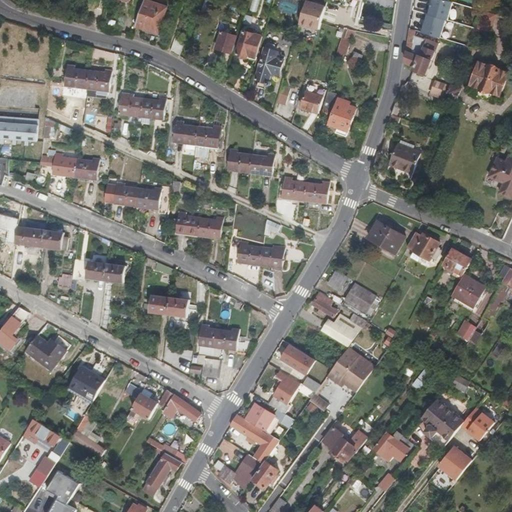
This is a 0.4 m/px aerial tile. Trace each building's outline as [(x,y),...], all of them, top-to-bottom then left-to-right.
[(159,32),(167,8),(145,0),(136,28),(145,31),(146,28),(159,32)] [(322,24),(328,6),(308,0),(302,22),(321,28),(322,24)] [(451,1),(447,0),(434,0),(430,14),(437,16),(450,20),(455,2),(451,1)] [(205,4),(202,14),(209,16),(212,7),(205,4)] [(250,25),(253,16),(247,14),(244,24),(250,25)] [(450,20),(437,16),(432,34),(450,39),(455,21),(450,20)] [(352,30),(353,25),(328,18),(326,23),(345,28),(352,30)] [(345,28),(345,30),(336,60),(342,62),(344,54),(347,55),(352,40),(353,40),(356,30),(352,30),(345,28)] [(256,60),(262,38),(259,37),(259,34),(255,33),(255,31),(248,29),(247,33),(245,32),(239,55),(256,60)] [(429,74),(440,43),(430,39),(418,35),(418,31),(410,29),(406,61),(417,65),(415,69),(429,74)] [(232,53),(237,37),(223,32),(218,49),(220,49),(232,53)] [(292,46),(294,39),(287,37),(284,44),(292,46)] [(181,57),(186,41),(176,38),(171,52),(181,57)] [(267,46),(266,49),(276,52),(276,50),(276,44),(270,42),(267,46)] [(270,84),(273,74),(280,76),(285,58),(282,57),(283,54),(276,52),(266,49),(257,81),(259,82),(258,87),(266,90),(267,86),(269,86),(270,85),(270,84)] [(356,71),(362,59),(355,55),(348,67),(356,71)] [(502,95),(510,71),(481,61),(473,84),(502,95)] [(88,91),(91,72),(75,71),(76,68),(68,67),(66,88),(88,91)] [(91,72),(88,91),(99,93),(98,95),(109,97),(112,73),(105,72),(104,74),(91,72)] [(447,98),(452,84),(437,77),(431,92),(447,98)] [(403,82),(402,92),(394,114),(398,116),(411,83),(403,82)] [(456,102),(462,87),(452,84),(447,98),(449,100),(456,102)] [(326,94),(327,90),(310,85),(303,111),(312,113),(312,111),(320,114),(322,106),(326,94)] [(287,105),(291,90),(283,88),(278,102),(287,105)] [(143,118),(145,100),(130,98),(130,95),(123,94),(120,114),(143,118)] [(322,116),(329,118),(331,109),(332,109),(336,97),(326,94),(322,106),(324,107),(322,116)] [(350,131),(357,108),(350,106),(351,101),(340,98),(331,125),(350,131)] [(159,102),(145,100),(143,118),(142,122),(149,123),(150,119),(165,121),(167,100),(160,99),(159,102)] [(398,116),(394,114),(392,121),(399,124),(401,118),(399,117),(398,116)] [(57,137),(59,130),(61,130),(60,134),(64,135),(65,130),(67,127),(60,123),(46,117),(44,137),(50,138),(54,139),(55,137),(57,137)] [(0,139),(36,140),(36,124),(32,124),(32,119),(16,119),(15,124),(7,124),(7,119),(0,118),(0,139)] [(197,145),(200,127),(185,125),(185,122),(177,121),(174,142),(197,145)] [(219,148),(222,128),(215,127),(214,129),(200,127),(197,145),(219,148)] [(400,143),(392,163),(415,172),(423,153),(415,149),(417,144),(403,138),(400,143)] [(76,162),(77,158),(62,156),(62,153),(55,153),(56,150),(48,149),(47,154),(42,153),(41,162),(53,164),(53,173),(74,177),(76,162)] [(252,174),(255,155),(239,153),(240,151),(232,150),(230,171),(252,174)] [(274,177),(277,156),(269,155),(268,157),(255,155),(252,174),(274,177)] [(511,156),(508,162),(499,158),(491,176),(506,183),(501,193),(511,198),(511,156)] [(96,180),(99,159),(92,158),(91,160),(77,158),(76,162),(74,177),(96,180)] [(306,202),(309,183),(294,181),(294,179),(287,178),(284,199),(306,202)] [(180,194),(181,181),(174,180),(172,193),(180,194)] [(137,206),(140,188),(125,185),(125,183),(117,182),(117,184),(106,183),(104,201),(137,206)] [(328,208),(331,184),(324,183),(324,185),(309,183),(306,202),(317,203),(317,207),(328,208)] [(159,209),(161,188),(154,187),(154,189),(140,188),(137,206),(159,209)] [(494,227),(500,214),(483,206),(473,226),(481,229),(483,228),(490,231),(494,227)] [(198,237),(201,218),(186,216),(186,213),(178,212),(176,233),(198,237)] [(220,240),(223,218),(216,217),(215,220),(201,218),(198,237),(220,240)] [(277,232),(280,225),(267,219),(265,234),(268,235),(271,229),(277,232)] [(397,256),(406,238),(378,223),(369,241),(397,256)] [(44,248),(46,231),(19,227),(17,244),(44,248)] [(68,251),(69,239),(64,239),(64,233),(46,231),(44,248),(68,251)] [(415,252),(423,237),(417,233),(408,248),(415,252)] [(439,250),(443,244),(425,234),(423,237),(415,252),(416,253),(432,262),(434,259),(439,262),(444,253),(439,250)] [(261,266),(264,247),(248,245),(249,242),(241,241),(238,263),(261,266)] [(283,269),(286,248),(278,247),(278,249),(264,247),(261,266),(283,269)] [(464,275),(473,260),(454,250),(445,265),(457,272),(454,276),(463,281),(466,276),(464,275)] [(432,262),(416,253),(413,258),(429,267),(432,262)] [(107,281),(109,264),(76,260),(74,275),(74,277),(107,281)] [(176,270),(157,261),(155,270),(175,277),(176,270)] [(125,284),(127,266),(109,264),(107,281),(125,284)] [(496,279),(503,283),(510,273),(502,268),(496,279)] [(348,277),(336,269),(328,283),(339,290),(348,277)] [(58,284),(73,286),(74,278),(62,277),(59,276),(58,284)] [(477,309),(489,289),(466,276),(463,281),(454,296),(457,298),(455,301),(462,305),(464,301),(477,309)] [(364,312),(376,295),(354,281),(343,298),(364,312)] [(489,324),(511,289),(504,284),(503,284),(481,320),(488,324),(489,324)] [(339,312),(326,304),(330,298),(320,292),(313,305),(320,309),(325,312),(334,318),(339,312)] [(170,316),(173,298),(154,296),(152,313),(170,316)] [(188,318),(191,301),(173,298),(170,316),(188,318)] [(345,301),(342,305),(355,313),(357,315),(360,311),(345,301)] [(477,309),(464,301),(462,305),(475,313),(477,309)] [(0,341),(6,346),(30,314),(19,307),(0,331),(0,341)] [(350,347),(369,322),(367,321),(357,315),(355,313),(351,319),(341,313),(335,323),(330,320),(323,331),(349,348),(350,347)] [(135,326),(136,318),(122,317),(122,324),(135,326)] [(465,325),(474,331),(479,323),(470,317),(465,325)] [(474,331),(473,334),(479,338),(488,324),(481,320),(479,323),(474,331)] [(473,334),(474,331),(465,325),(464,325),(456,338),(466,345),(473,334)] [(238,352),(241,331),(233,330),(233,332),(210,330),(211,327),(204,326),(201,347),(238,352)] [(389,328),(385,334),(393,339),(397,333),(389,328)] [(479,338),(473,334),(466,345),(473,348),(479,338)] [(50,372),(66,353),(54,343),(50,347),(47,345),(37,336),(25,351),(50,372)] [(6,346),(0,341),(0,361),(9,368),(18,356),(6,346)] [(309,374),(317,362),(293,346),(285,359),(309,374)] [(358,391),(377,366),(350,347),(349,348),(333,369),(329,375),(340,383),(342,380),(358,391)] [(219,377),(220,362),(205,360),(206,357),(200,356),(199,365),(204,365),(203,375),(219,377)] [(95,400),(107,380),(83,365),(71,386),(95,400)] [(200,375),(201,368),(192,367),(191,374),(200,375)] [(443,380),(448,372),(439,367),(434,376),(443,380)] [(428,374),(423,370),(412,385),(417,389),(428,374)] [(284,413),(302,383),(282,371),(278,377),(284,381),(271,405),(284,413)] [(450,384),(457,376),(451,372),(448,372),(443,380),(450,384)] [(136,403),(138,399),(144,388),(149,379),(146,377),(134,396),(134,397),(124,391),(122,395),(136,403)] [(466,391),(471,381),(459,377),(454,386),(466,391)] [(316,392),(321,386),(309,378),(305,385),(316,392)] [(277,380),(270,392),(274,394),(281,382),(277,380)] [(93,403),(95,400),(71,386),(69,389),(93,403)] [(149,419),(159,403),(149,398),(152,393),(144,388),(138,399),(136,403),(129,414),(133,416),(136,411),(149,419)] [(166,409),(174,395),(168,390),(162,401),(160,406),(166,409)] [(315,394),(310,401),(325,412),(330,405),(315,394)] [(201,414),(174,396),(174,395),(166,409),(164,413),(172,418),(177,410),(196,422),(201,414)] [(463,424),(465,422),(437,400),(422,418),(424,419),(430,425),(424,432),(433,438),(438,432),(450,441),(463,424)] [(266,432),(277,416),(257,403),(256,405),(253,403),(251,408),(253,409),(246,420),(266,432)] [(306,410),(315,414),(318,408),(310,403),(306,410)] [(472,432),(481,439),(495,422),(476,407),(465,422),(463,424),(473,431),(472,432)] [(64,415),(73,421),(78,414),(69,408),(64,415)] [(290,428),(296,420),(284,413),(279,421),(290,428)] [(266,461),(280,442),(266,432),(246,420),(238,414),(232,425),(262,445),(254,458),(249,454),(239,469),(243,472),(229,490),(238,498),(252,479),(266,461)] [(88,422),(81,434),(97,444),(101,437),(92,432),(97,423),(85,416),(83,419),(88,422)] [(63,438),(34,419),(24,435),(29,438),(33,431),(56,447),(48,459),(45,457),(37,469),(48,476),(59,458),(69,442),(63,438)] [(97,444),(81,434),(88,422),(83,419),(72,438),(104,458),(108,450),(97,444)] [(424,432),(430,425),(424,419),(416,429),(423,435),(424,432)] [(338,456),(350,441),(334,429),(325,440),(334,447),(331,451),(338,456)] [(350,460),(367,438),(357,431),(350,441),(338,456),(345,461),(348,458),(350,460)] [(411,450),(399,441),(403,436),(397,431),(393,436),(388,432),(375,449),(390,461),(395,455),(402,461),(411,450)] [(414,445),(406,438),(403,436),(399,441),(411,450),(414,445)] [(11,444),(0,437),(0,461),(0,462),(11,444)] [(170,448),(150,437),(147,442),(157,447),(166,453),(182,462),(186,464),(190,458),(170,447),(170,448)] [(455,446),(440,465),(458,479),(473,460),(455,446)] [(166,453),(157,447),(155,451),(164,456),(166,453)] [(159,487),(171,467),(177,471),(182,462),(166,453),(164,456),(149,482),(159,487)] [(274,484),(280,476),(277,473),(279,471),(266,461),(252,479),(266,488),(271,482),(274,484)] [(366,473),(371,467),(365,462),(360,468),(366,473)] [(235,477),(225,470),(226,468),(220,463),(214,472),(230,484),(235,477)] [(354,484),(359,478),(354,473),(348,480),(354,484)] [(387,491),(396,479),(389,473),(379,485),(387,491)] [(345,483),(349,478),(344,474),(340,479),(345,483)] [(149,482),(144,490),(155,496),(159,487),(149,482)] [(78,493),(74,499),(80,503),(84,497),(78,493)] [(272,511),(279,511),(286,503),(279,497),(270,510),(272,511)] [(146,511),(149,506),(137,500),(130,511),(146,511)]
